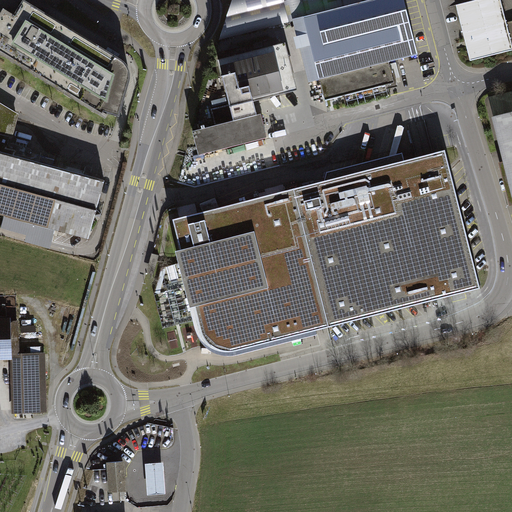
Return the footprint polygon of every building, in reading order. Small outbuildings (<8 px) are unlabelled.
[(283,0),(234,0),(218,51),(306,29),(325,101),(394,84),(389,65),(418,57),(403,0),(384,0),(362,6),(360,0),(294,0),(284,3),(283,0)] [(511,47),(499,0),(481,0),(456,6),(469,62),(511,51),(511,47)] [(122,62),(26,2),(18,18),(6,12),(0,22),(0,52),(116,125),(132,80),(129,71),(122,62)] [(234,118),(194,129),(201,155),(273,136),(263,99),(302,89),(290,45),(220,64),(234,118)] [(511,96),(490,102),(511,187),(511,96)] [(20,115),(0,103),(0,216),(91,242),(105,182),(10,156),(20,115)] [(479,289),(444,152),(426,156),(171,220),(195,318),(201,331),(212,342),(229,348),(245,348),(308,332),(479,289)] [(11,317),(0,317),(0,356),(12,357),(11,317)] [(45,355),(12,356),(14,411),(47,410),(45,355)] [(163,462),(145,463),(147,493),(164,492),(163,462)] [(125,464),(106,465),(109,496),(127,494),(125,464)]
